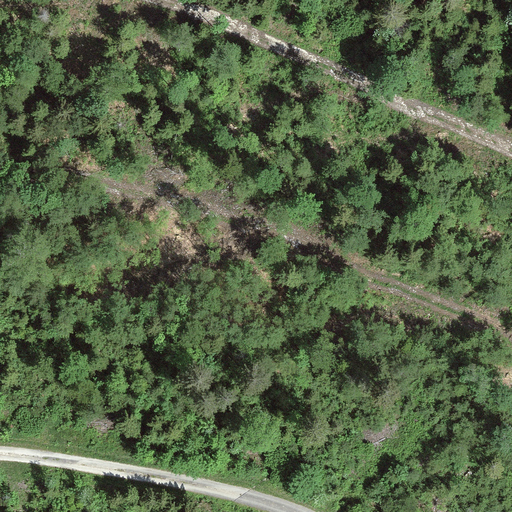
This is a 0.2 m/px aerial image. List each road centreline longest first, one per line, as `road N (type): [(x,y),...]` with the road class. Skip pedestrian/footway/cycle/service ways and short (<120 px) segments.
road 1 (track): [(511,149),(164,0)]
road 2 (track): [(0,453),(60,457),(290,511)]
